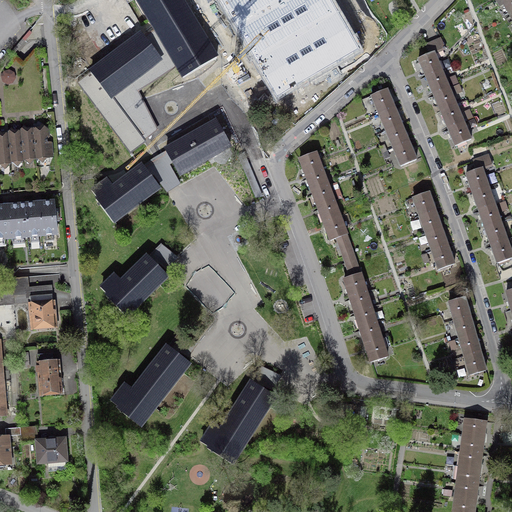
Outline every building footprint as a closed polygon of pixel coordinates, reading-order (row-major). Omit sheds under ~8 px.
[(150,21),(153,26),(141,35),(140,35),(140,36),(131,42),(130,42),(130,43),(121,50),(121,49),(120,50),(121,50),(112,57),(111,56),(110,57),(111,58),(102,64),(101,64),(101,65),(92,72),(92,71),(91,72),(78,82),(130,153),(145,141),(144,139),(158,130),(138,90),(176,66),(182,76),(215,56),(203,36),(202,35),(196,25),(196,24),(196,23),(195,24),(189,13),(189,12),(182,2),(183,2),(182,1),(181,0),(137,0),(143,9),(142,9),(143,10),(150,20),(149,20),(150,21)] [(218,0),(277,100),(361,51),(331,0),(218,0)] [(511,0),(501,0),(511,17),(511,16),(511,0)] [(131,40),(138,36),(130,19),(123,22),(131,40)] [(441,39),(426,45),(430,55),(434,53),(434,54),(445,49),(441,39)] [(434,54),(434,53),(430,55),(419,59),(427,77),(441,71),(433,54),(434,54)] [(448,88),(441,71),(427,77),(434,94),(448,88)] [(455,105),(448,88),(434,94),(441,111),(455,105)] [(394,108),(386,91),(372,96),(380,114),(394,108)] [(462,122),(455,105),(441,111),(449,128),(462,122)] [(401,125),(394,108),(380,114),(387,131),(401,125)] [(230,147),(216,122),(166,151),(170,157),(173,162),(180,175),(230,147)] [(470,140),(462,122),(449,128),(456,146),(470,140)] [(36,158),(49,156),(46,129),(42,125),(39,129),(36,130),(33,130),(36,158)] [(408,142),(401,125),(387,131),(394,148),(408,142)] [(23,159),(36,158),(33,130),(31,130),(28,130),(24,127),(21,131),(21,132),(23,159)] [(11,161),(23,160),(23,159),(21,132),(18,132),(15,133),(11,129),(8,133),(8,135),(11,161)] [(0,163),(11,163),(11,161),(8,135),(6,135),(3,135),(0,132),(0,163)] [(416,160),(408,142),(394,148),(402,166),(416,160)] [(160,154),(155,157),(143,166),(142,166),(144,169),(149,166),(151,169),(152,172),(149,175),(150,177),(153,174),(167,193),(180,185),(169,165),(173,162),(170,157),(166,151),(165,151),(160,154)] [(300,159),(307,177),(322,171),(315,153),(300,159)] [(489,156),(473,161),(477,171),(482,169),(483,169),(492,166),(489,156)] [(144,169),(142,166),(113,188),(107,180),(93,191),(99,199),(97,200),(114,222),(115,223),(115,222),(150,195),(151,196),(151,195),(158,189),(158,190),(159,189),(158,189),(159,189),(150,177),(149,175),(152,172),(151,169),(149,166),(144,169)] [(483,169),(482,169),(477,171),(467,174),(473,192),(488,187),(482,170),(483,169)] [(307,177),(313,192),(328,186),(322,171),(307,177)] [(313,192),(319,207),(334,202),(328,186),(313,192)] [(494,205),(488,187),(473,192),(480,209),(494,205)] [(434,211),(428,193),(414,198),(420,216),(434,211)] [(40,203),(25,205),(27,237),(57,235),(54,202),(40,203)] [(319,207),(325,222),(339,217),(334,202),(319,207)] [(0,239),(27,237),(25,205),(6,207),(0,207),(0,239)] [(500,222),(494,205),(480,209),(486,227),(500,222)] [(441,229),(434,211),(420,216),(427,234),(441,229)] [(351,248),(339,217),(325,222),(331,240),(341,237),(346,250),(351,248)] [(506,240),(500,222),(486,227),(492,245),(506,240)] [(447,246),(441,229),(427,234),(433,251),(447,246)] [(511,257),(506,240),(492,245),(498,263),(511,257)] [(148,256),(147,257),(149,259),(154,255),(158,262),(155,265),(162,271),(176,257),(160,244),(159,245),(148,256)] [(453,264),(447,246),(433,251),(439,269),(453,264)] [(356,261),(351,248),(346,250),(341,251),(346,264),(351,262),(356,261)] [(149,259),(147,257),(121,282),(115,275),(102,288),(109,295),(107,296),(127,316),(128,316),(128,315),(159,284),(160,285),(160,284),(166,278),(167,278),(166,277),(167,277),(162,271),(155,265),(158,262),(156,258),(154,255),(149,259)] [(345,279),(351,297),(366,292),(356,261),(351,262),(355,276),(345,279)] [(26,278),(12,279),(13,286),(0,287),(0,304),(30,302),(33,327),(55,325),(54,312),(52,288),(27,290),(26,278)] [(371,308),(366,292),(351,297),(356,313),(371,308)] [(469,316),(464,298),(450,302),(455,321),(469,316)] [(376,323),(371,308),(356,313),(361,328),(376,323)] [(474,334),(469,316),(455,321),(460,338),(474,334)] [(381,339),(376,323),(361,328),(366,344),(381,339)] [(168,346),(167,347),(169,349),(174,344),(179,350),(176,354),(183,359),(195,343),(178,333),(177,334),(168,346)] [(480,352),(474,334),(460,338),(465,356),(480,352)] [(387,357),(381,339),(366,344),(372,362),(387,357)] [(0,416),(6,416),(1,358),(8,357),(6,341),(0,341),(0,416)] [(169,349),(167,347),(133,390),(125,384),(112,401),(120,407),(119,408),(141,426),(141,425),(142,426),(142,425),(189,365),(190,365),(189,364),(183,359),(176,354),(179,350),(177,347),(174,344),(169,349)] [(485,371),(480,352),(465,356),(470,375),(485,371)] [(53,353),(38,355),(41,394),(61,392),(59,376),(58,360),(53,361),(53,353)] [(252,381),(251,382),(254,384),(258,380),(264,385),(261,388),(269,393),(279,377),(261,367),(260,368),(252,381)] [(254,384),(251,382),(221,429),(213,424),(202,441),(210,447),(209,448),(233,463),(234,464),(234,463),(233,463),(274,398),(275,399),(275,398),(275,397),(269,393),(261,388),(264,385),(261,382),(258,380),(254,384)] [(353,405),(339,403),(340,403),(339,403),(336,421),(337,421),(344,422),(344,421),(342,421),(343,418),(343,414),(352,416),(352,415),(353,405)] [(466,419),(464,435),(483,438),(485,422),(466,419)] [(38,441),(37,426),(21,427),(22,442),(37,441),(39,463),(66,460),(65,439),(51,440),(38,441)] [(20,428),(5,429),(6,433),(6,436),(21,435),(20,428)] [(464,435),(462,450),(481,453),(483,438),(464,435)] [(0,439),(0,462),(10,462),(8,438),(0,439)] [(462,450),(460,466),(479,469),(481,453),(462,450)] [(460,466),(458,481),(477,484),(479,469),(460,466)] [(458,481),(456,497),(475,499),(477,484),(458,481)] [(473,511),(475,499),(456,497),(454,511),(473,511)]
